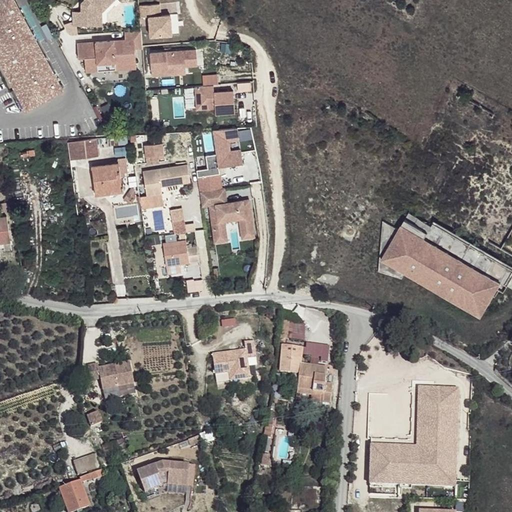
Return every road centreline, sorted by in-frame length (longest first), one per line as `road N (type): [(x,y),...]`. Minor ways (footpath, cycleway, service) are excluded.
road 1 (residential): [(0,296),(91,311),(276,296),(361,312)]
road 2 (unknown): [(276,296),(280,205),(266,68),(246,44),(208,30),(190,0)]
road 3 (residential): [(361,312),(362,331),(349,354),(340,511)]
road 4 (residential): [(361,312),(430,338),(511,395)]
